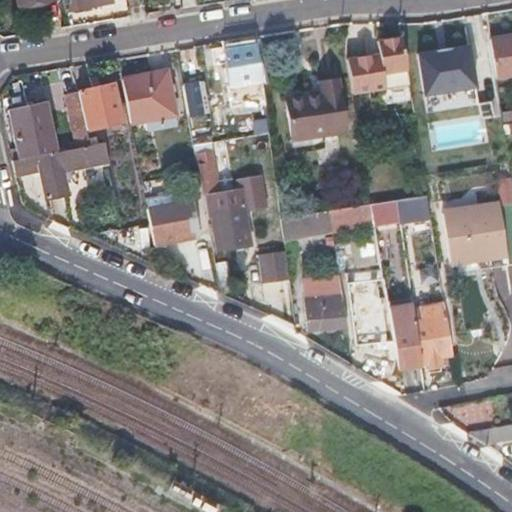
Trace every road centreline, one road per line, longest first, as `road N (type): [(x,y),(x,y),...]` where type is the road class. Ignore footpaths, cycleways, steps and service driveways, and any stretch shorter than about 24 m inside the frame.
road 1 (secondary): [(0,232),(261,351),(388,422),(511,506)]
road 2 (residential): [(404,0),(0,57)]
